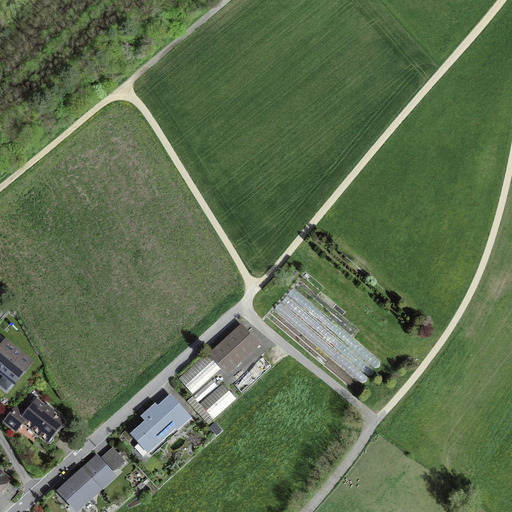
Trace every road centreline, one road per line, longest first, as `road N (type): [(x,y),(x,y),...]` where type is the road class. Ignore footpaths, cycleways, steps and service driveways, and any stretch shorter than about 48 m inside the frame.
road 1 (unclassified): [(502,0),(254,288)]
road 2 (residential): [(13,511),(239,307)]
road 3 (residential): [(307,511),(377,421),(239,307)]
road 4 (track): [(254,288),(123,87)]
road 5 (track): [(123,87),(0,189)]
road 6 (track): [(123,87),(226,0)]
